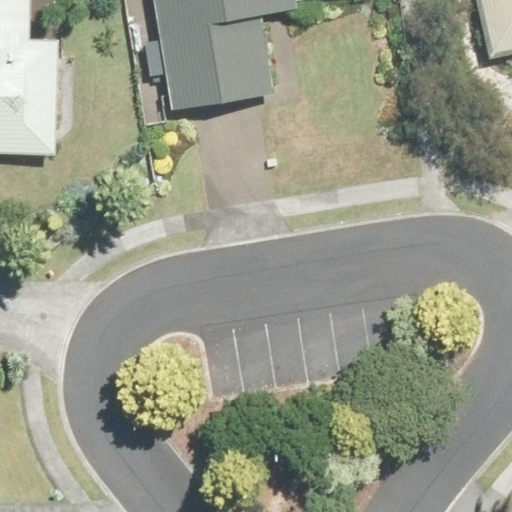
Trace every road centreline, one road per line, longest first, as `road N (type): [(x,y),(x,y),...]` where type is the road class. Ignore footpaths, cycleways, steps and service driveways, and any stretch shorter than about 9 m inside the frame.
road 1 (residential): [(165,511),(110,431),(101,394),(101,363),(132,314),(195,286),(416,252),(491,260)]
road 2 (residential): [(511,385),(414,511)]
